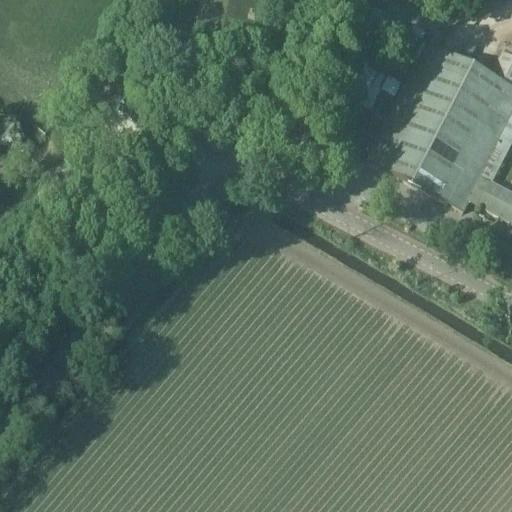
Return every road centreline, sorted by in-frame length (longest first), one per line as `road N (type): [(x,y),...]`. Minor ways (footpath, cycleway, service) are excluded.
road 1 (tertiary): [(0,434),(208,189),(237,173)]
road 2 (tertiary): [(511,305),(237,173)]
road 3 (track): [(237,173),(292,41),(300,0)]
